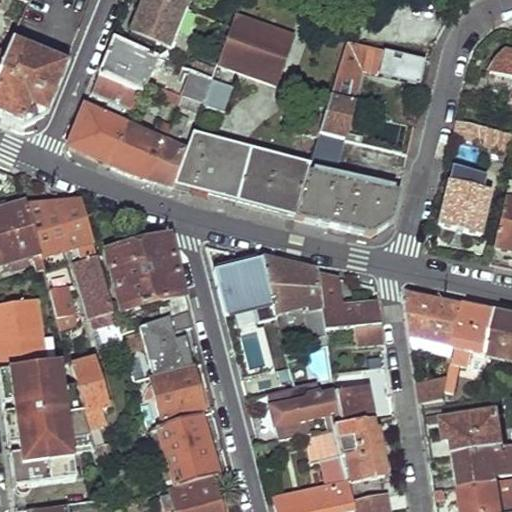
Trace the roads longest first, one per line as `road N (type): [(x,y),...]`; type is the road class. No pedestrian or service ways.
road 1 (residential): [(190,217),(188,240),(256,511)]
road 2 (residential): [(397,267),(461,36),(478,19),(511,6)]
road 3 (residential): [(397,267),(389,290),(421,511)]
road 4 (residential): [(190,217),(397,267)]
road 5 (residential): [(108,0),(43,164)]
road 6 (residential): [(43,164),(190,217)]
